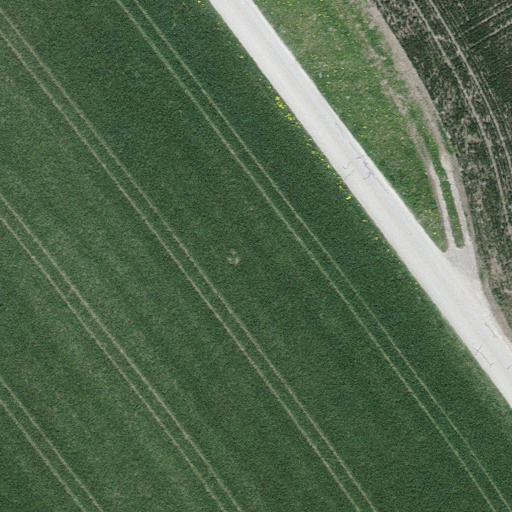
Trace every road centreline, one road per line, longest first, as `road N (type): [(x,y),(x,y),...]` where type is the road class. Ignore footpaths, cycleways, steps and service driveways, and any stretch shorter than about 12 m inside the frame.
road 1 (unclassified): [(231,0),(511,386)]
road 2 (track): [(475,336),(457,211),(419,111),(348,0)]
